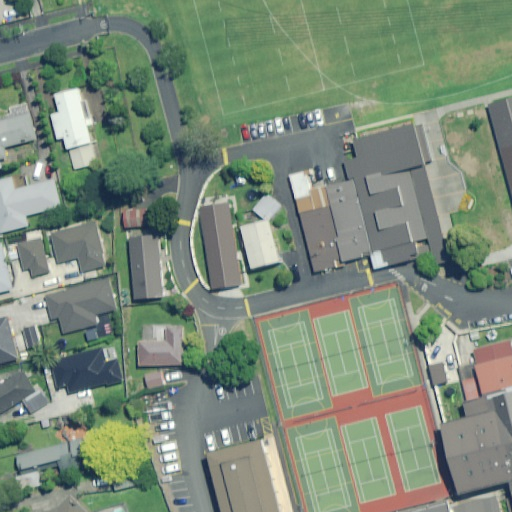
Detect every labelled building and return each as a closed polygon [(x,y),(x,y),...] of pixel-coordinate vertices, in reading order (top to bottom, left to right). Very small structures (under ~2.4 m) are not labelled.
[(82,86),(59,92),(64,110),(58,112),(54,113),(61,138),(67,136),(76,169),(100,162),(94,141),(97,140),(91,116),(93,115),(89,98),(86,99),(82,86)] [(511,99),(494,104),(511,178),(511,99)] [(0,119),(33,111),(30,101),(13,106),(15,111),(0,115),(0,119)] [(0,158),(12,155),(9,145),(41,137),(34,110),(33,111),(0,119),(0,158)] [(430,123),(359,140),(363,157),(353,160),(380,269),(437,255),(439,262),(462,256),(430,123)] [(319,277),(378,263),(358,179),(314,190),(310,171),(295,175),(319,277)] [(16,176),(0,179),(0,216),(4,231),(32,224),(30,214),(65,205),(58,177),(35,183),(19,187),(16,176)] [(270,221),(248,227),(259,272),(287,265),(275,218),(285,206),(269,194),(256,210),(270,221)] [(159,206),(127,208),(128,226),(160,224),(159,206)] [(99,219),(53,231),(61,262),(81,257),(85,271),(109,264),(106,252),(107,252),(99,219)] [(132,236),(138,298),(167,295),(163,259),(161,233),(157,233),(132,236)] [(206,282),(250,272),(245,254),(252,253),(250,246),(234,250),(230,234),(204,241),(207,255),(199,257),(206,282)] [(45,235),(20,242),(27,269),(34,267),(36,275),(54,270),(45,235)] [(0,291),(18,287),(6,241),(0,242),(0,291)] [(19,249),(11,251),(13,259),(21,257),(19,249)] [(112,276),(48,294),(55,319),(62,317),(67,332),(101,323),(98,314),(121,308),(112,276)] [(12,314),(0,316),(0,363),(24,357),(12,314)] [(32,326),(26,327),(31,347),(44,344),(39,324),(32,326)] [(170,339),(143,339),(143,364),(187,364),(187,324),(170,325),(170,339)] [(511,396),(511,341),(479,349),(486,377),(468,381),(474,406),(511,396)] [(53,359),(60,387),(70,384),(72,392),(110,382),(111,384),(127,380),(121,357),(110,360),(106,345),(53,359)] [(48,375),(40,361),(28,368),(35,381),(48,375)] [(450,383),(444,361),(426,366),(432,387),(450,383)] [(0,375),(0,414),(26,399),(34,412),(52,402),(43,387),(39,389),(27,368),(4,382),(0,375)] [(163,370),(148,374),(151,388),(167,384),(165,377),(163,370)] [(511,396),(471,407),(475,420),(450,426),(467,496),(511,484),(511,396)] [(63,443),(20,455),(24,471),(25,475),(19,477),(22,489),(45,483),(41,469),(63,463),(65,471),(88,465),(85,454),(93,452),(88,435),(63,442),(63,443)] [(167,439),(163,436),(153,438),(156,451),(164,450),(163,443),(167,439)] [(291,511),(271,439),(210,457),(226,511),(291,511)] [(115,478),(118,490),(142,484),(138,467),(114,473),(115,478)] [(91,511),(73,494),(61,506),(43,511),(91,511)] [(505,511),(501,497),(460,508),(459,503),(428,511),(505,511)]
